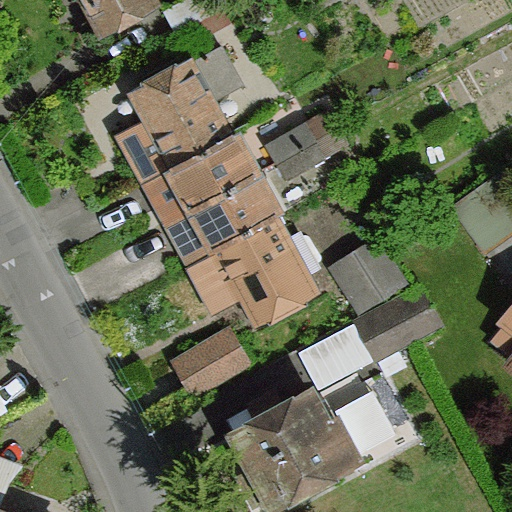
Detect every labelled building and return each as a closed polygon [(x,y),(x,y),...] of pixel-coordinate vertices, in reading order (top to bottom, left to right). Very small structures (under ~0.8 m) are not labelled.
[(151,0),(93,0),(106,24),(151,0)] [(226,48),(191,66),(210,105),(246,85),(226,48)] [(210,105),(191,66),(142,93),(161,127),(179,161),(228,136),(210,105)] [(306,123),(267,145),(277,162),(316,140),(306,123)] [(179,161),(161,127),(129,144),(159,200),(186,186),(175,165),(179,161)] [(235,132),(228,136),(179,161),(175,165),(186,186),(159,200),(171,221),(198,207),(257,175),(235,132)] [(316,140),(277,162),(287,180),(326,158),(316,140)] [(257,175),(198,207),(171,221),(181,241),(209,226),(220,246),(224,244),(272,217),(279,214),(257,175)] [(272,217),(224,244),(249,291),(263,316),(311,289),(272,217)] [(209,226),(181,241),(193,264),(221,248),(220,246),(209,226)] [(221,248),(193,264),(216,310),(249,291),(224,244),(220,246),(221,248)] [(358,254),(338,268),(363,308),(404,281),(387,254),(366,267),(358,254)] [(421,284),(360,318),(382,362),(409,347),(443,328),(421,284)] [(511,302),(496,322),(511,333),(511,357),(504,368),(511,374),(511,302)] [(249,363),(231,333),(181,362),(198,392),(249,363)] [(315,392),(237,434),(273,501),(350,458),(315,392)]
